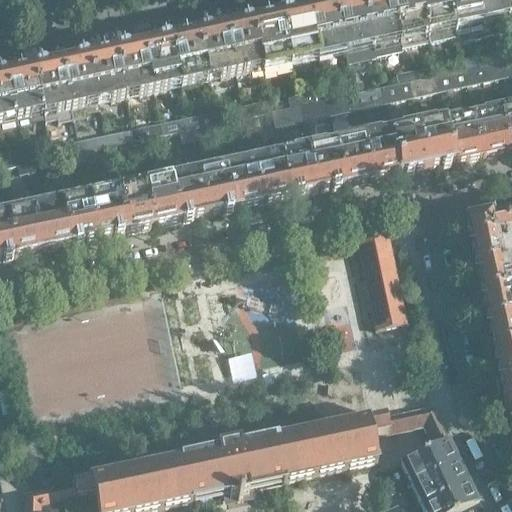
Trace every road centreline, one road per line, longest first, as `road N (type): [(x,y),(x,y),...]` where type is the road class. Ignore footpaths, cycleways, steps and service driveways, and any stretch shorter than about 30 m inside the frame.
road 1 (residential): [(0,303),(433,204)]
road 2 (residential): [(511,493),(472,413),(433,204)]
road 3 (residential): [(0,52),(253,0)]
